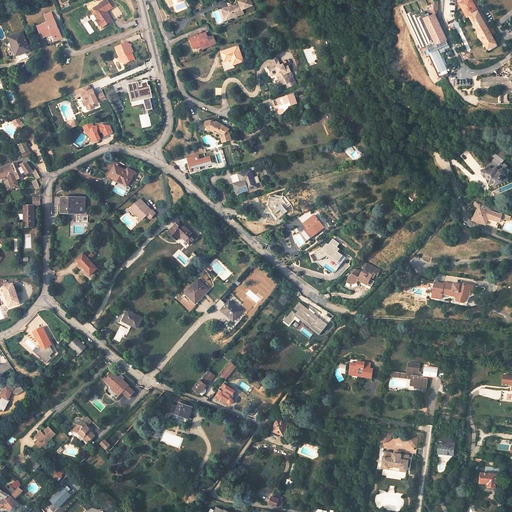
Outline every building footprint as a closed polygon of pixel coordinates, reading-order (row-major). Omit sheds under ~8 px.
[(100,24),(102,26),(111,20),(105,11),(104,10),(110,6),(106,0),(103,0),(99,3),(99,4),(93,8),(95,12),(93,14),(96,19),(95,19),(99,25),(100,24)] [(222,11),(226,20),(243,13),(242,9),(252,5),(249,0),(241,0),(239,1),(240,3),(229,8),(228,6),(221,9),(222,11)] [(481,36),(488,49),(497,44),(492,35),(472,0),(464,0),(460,3),(467,17),(470,15),(479,32),(475,34),(478,38),(481,36)] [(472,0),(492,35),(496,32),(493,29),(491,30),(475,0),(472,0)] [(428,54),(440,80),(449,74),(438,51),(449,46),(446,40),(447,40),(435,14),(438,10),(438,1),(428,6),(429,9),(421,13),(419,9),(407,15),(422,48),(425,55),(428,54)] [(45,15),(48,22),(53,20),(50,12),(45,15)] [(37,26),(41,37),(51,33),(54,40),(60,37),(53,20),(48,22),(37,26)] [(461,28),(457,29),(467,52),(471,50),(461,28)] [(8,37),(15,56),(29,50),(21,31),(8,37)] [(201,45),(202,47),(216,42),(213,35),(209,35),(207,36),(206,32),(205,32),(197,35),(196,33),(188,35),(191,43),(193,42),(195,47),(201,45)] [(122,62),(124,64),(134,59),(131,51),(132,50),(131,47),(132,44),(126,42),(115,46),(119,57),(122,62)] [(230,58),(232,64),(242,61),(237,46),(220,52),(223,60),(230,58)] [(230,58),(223,60),(221,61),(224,69),(233,66),(232,64),(230,58)] [(284,90),(293,87),(287,68),(283,70),(282,66),(279,67),(276,60),(270,62),(272,66),(267,68),(269,73),(270,72),(272,76),(274,75),(277,82),(279,87),(282,86),(284,90)] [(511,76),(482,77),(483,87),(511,86),(511,76)] [(133,83),(141,101),(151,97),(144,79),(133,83)] [(85,105),(87,110),(93,107),(92,104),(97,102),(94,95),(91,89),(89,90),(89,89),(88,89),(86,85),(74,91),(76,97),(81,95),(83,99),(81,100),(83,106),(85,105)] [(94,95),(97,102),(106,98),(102,92),(94,95)] [(285,108),(287,103),(293,105),(296,104),(292,93),(271,100),(273,106),(274,106),(277,109),(276,111),(277,113),(279,114),(281,113),(285,108)] [(21,121),(19,118),(12,121),(14,126),(21,131),(26,126),(25,125),(21,121)] [(67,122),(70,129),(77,126),(74,119),(67,122)] [(221,137),(222,141),(230,139),(228,130),(225,128),(226,127),(223,125),(222,127),(220,126),(221,124),(216,120),(215,122),(211,120),(206,121),(208,129),(212,128),(213,130),(221,135),(221,137)] [(89,135),(92,143),(100,140),(100,139),(105,136),(112,132),(109,126),(100,125),(93,128),(91,123),(83,126),(86,133),(88,135),(89,135)] [(22,153),(23,156),(30,153),(29,150),(26,144),(20,146),(22,152),(22,153)] [(493,185),(502,182),(501,180),(499,176),(504,174),(501,168),(506,165),(501,161),(504,156),(496,151),(494,150),(491,156),(494,158),(492,161),(490,159),(482,166),(485,168),(479,170),(481,173),(480,174),(481,176),(482,175),(483,178),(485,177),(488,186),(493,184),(493,185)] [(204,157),(206,166),(213,164),(211,155),(204,157)] [(191,172),(200,169),(197,160),(199,160),(197,156),(187,159),(191,172)] [(16,190),(20,188),(19,186),(17,179),(23,176),(22,175),(30,171),(32,170),(31,170),(25,162),(22,163),(19,164),(21,167),(18,168),(17,165),(16,162),(11,164),(6,165),(1,167),(0,167),(0,178),(4,177),(3,176),(7,175),(11,189),(15,187),(16,190)] [(108,179),(129,189),(137,173),(127,168),(126,171),(116,166),(108,179)] [(31,170),(32,170),(30,171),(37,190),(40,189),(36,179),(39,177),(35,170),(34,168),(31,170)] [(232,175),(237,193),(256,188),(251,170),(232,175)] [(222,191),(225,200),(233,198),(229,188),(222,191)] [(272,211),(277,217),(286,210),(283,207),(286,204),(280,197),(279,193),(273,193),(273,196),(266,196),(266,211),(272,211)] [(61,212),(84,213),(84,198),(61,197),(61,212)] [(23,227),(33,227),(33,206),(40,205),(40,198),(32,198),(32,205),(23,205),(23,227)] [(145,215),(148,219),(153,214),(150,210),(149,211),(139,200),(129,209),(139,220),(145,215)] [(487,217),(498,221),(500,217),(504,219),(505,215),(478,205),(472,219),(484,223),(487,217)] [(307,232),(310,236),(322,226),(310,211),(298,216),(303,223),(304,222),(310,229),(307,232)] [(167,232),(176,240),(179,236),(188,245),(196,237),(187,229),(178,220),(167,232)] [(269,232),(274,238),(279,235),(275,228),(269,232)] [(327,243),(325,242),(321,247),(313,252),(316,257),(325,253),(332,258),(333,257),(340,262),(344,256),(333,248),(338,242),(331,237),(327,243)] [(74,259),(89,275),(97,268),(88,259),(93,255),(91,252),(86,257),(82,252),(74,259)] [(346,283),(351,285),(357,283),(359,280),(367,284),(370,279),(372,276),(374,277),(375,275),(379,277),(381,272),(369,265),(365,266),(367,272),(365,273),(363,272),(362,273),(358,271),(349,279),(346,283)] [(196,299),(197,300),(200,296),(201,295),(202,296),(208,290),(206,289),(197,281),(188,291),(191,294),(196,299)] [(455,302),(464,303),(464,297),(466,297),(468,291),(471,291),(472,286),(458,283),(458,284),(452,283),(452,284),(443,283),(443,284),(433,283),(431,298),(440,300),(441,294),(456,297),(455,302)] [(3,287),(8,307),(19,304),(13,284),(3,287)] [(232,296),(221,310),(233,320),(241,311),(237,307),(241,303),(232,296)] [(281,321),(286,325),(291,319),(295,315),(309,326),(309,327),(318,335),(326,324),(298,301),(291,309),(295,312),(293,314),(289,311),(281,321)] [(121,321),(136,329),(141,318),(126,311),(121,321)] [(295,315),(291,319),(296,323),(299,319),(309,327),(309,326),(295,315)] [(42,327),(32,332),(36,339),(37,338),(40,345),(42,348),(49,345),(50,344),(42,327)] [(68,345),(78,354),(84,347),(74,338),(68,345)] [(42,348),(40,345),(38,347),(40,348),(35,353),(46,362),(51,357),(49,355),(52,352),(49,345),(42,348)] [(3,368),(2,372),(11,367),(7,361),(1,365),(3,368)] [(231,362),(222,374),(228,378),(237,366),(231,362)] [(362,377),(366,378),(366,377),(371,377),(372,370),(369,369),(363,368),(364,363),(357,362),(357,364),(350,363),(349,373),(358,374),(358,371),(362,371),(362,375),(362,377)] [(414,388),(426,390),(428,379),(424,378),(424,376),(430,377),(431,369),(419,368),(419,364),(410,363),(410,367),(408,366),(407,374),(406,375),(412,375),(411,379),(410,386),(415,387),(414,388)] [(111,372),(104,380),(111,387),(115,391),(117,389),(118,390),(121,393),(122,392),(128,397),(134,391),(128,385),(128,384),(122,379),(120,380),(111,372)] [(209,379),(204,374),(192,388),(199,393),(206,385),(205,384),(209,379)] [(511,386),(510,391),(502,390),(501,400),(506,400),(511,400),(511,376),(504,375),(503,385),(511,386)] [(16,395),(23,391),(19,384),(12,389),(5,385),(3,388),(1,387),(0,388),(0,395),(0,396),(0,409),(3,411),(9,400),(7,399),(10,392),(16,395)] [(218,391),(215,397),(219,399),(221,397),(228,401),(228,402),(230,403),(231,403),(232,403),(233,403),(233,402),(233,401),(233,400),(233,399),(232,399),(230,398),(234,391),(223,384),(220,387),(225,390),(223,393),(218,391)] [(119,395),(121,393),(118,390),(117,389),(115,391),(111,387),(111,388),(119,395)] [(175,413),(183,416),(183,414),(188,416),(191,407),(179,403),(175,413)] [(75,420),(72,431),(78,433),(87,443),(95,436),(89,430),(90,429),(86,426),(91,421),(85,415),(83,417),(82,422),(75,420)] [(32,416),(26,422),(29,424),(35,418),(32,416)] [(271,433),(277,436),(278,433),(283,435),(288,423),(283,421),(279,419),(277,419),(271,433)] [(35,444),(38,448),(41,445),(42,446),(45,442),(54,435),(47,428),(41,433),(40,432),(34,437),(38,441),(35,444)] [(381,433),(379,442),(384,443),(389,440),(390,435),(381,433)] [(412,448),(417,448),(418,440),(409,438),(409,444),(412,448)] [(100,443),(105,449),(109,445),(104,439),(100,443)] [(15,448),(21,443),(18,440),(12,445),(15,448)] [(437,454),(452,455),(454,445),(438,443),(437,454)] [(400,471),(406,472),(409,456),(384,452),(381,468),(387,469),(388,466),(401,468),(400,471)] [(487,487),(495,488),(496,474),(485,473),(481,473),(479,483),(487,484),(487,487)] [(53,497),(58,503),(53,509),(56,511),(74,494),(65,485),(53,497)] [(0,506),(0,507),(4,504),(9,511),(17,505),(11,499),(20,490),(16,488),(14,490),(10,486),(5,491),(0,489),(0,506)] [(276,506),(280,507),(282,501),(278,499),(279,497),(272,494),(271,496),(267,505),(276,506)]
